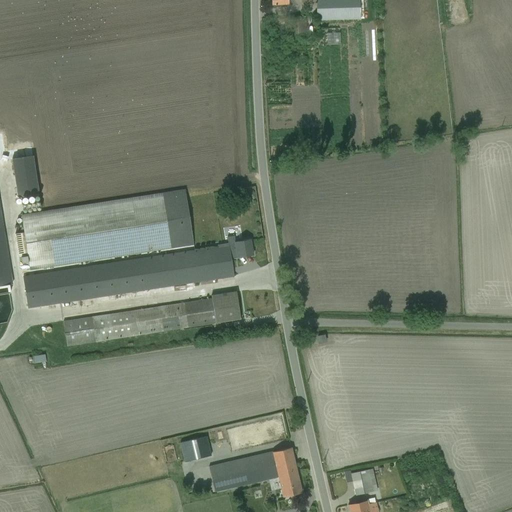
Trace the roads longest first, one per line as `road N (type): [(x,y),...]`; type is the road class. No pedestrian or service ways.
road 1 (unclassified): [(286,324),(261,166),(253,0)]
road 2 (unclassified): [(511,329),(286,324)]
road 3 (unclassified): [(327,511),(286,324)]
